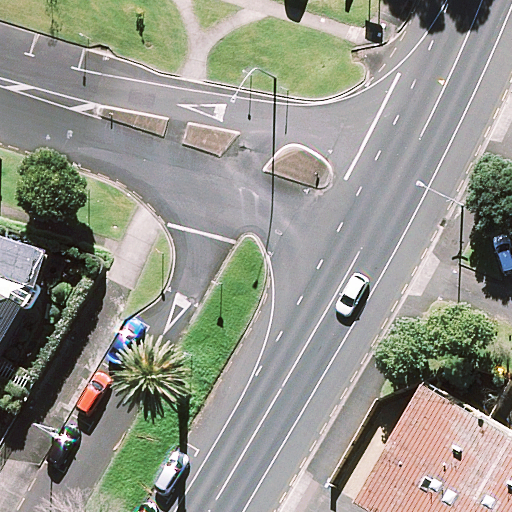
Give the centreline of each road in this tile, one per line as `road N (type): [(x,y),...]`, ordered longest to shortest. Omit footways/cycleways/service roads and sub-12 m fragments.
road 1 (residential): [(57,511),(214,235),(249,152)]
road 2 (secondary): [(391,197),(213,511)]
road 3 (residential): [(0,81),(249,152)]
road 4 (secondary): [(485,0),(391,197)]
road 5 (residential): [(249,152),(391,197)]
